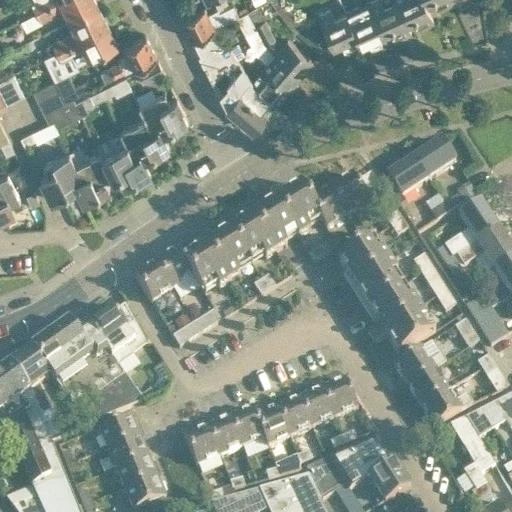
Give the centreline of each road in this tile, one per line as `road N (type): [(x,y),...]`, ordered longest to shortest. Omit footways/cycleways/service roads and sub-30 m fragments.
road 1 (residential): [(440,511),(324,318),(189,390)]
road 2 (tertiary): [(238,176),(377,108),(511,70)]
road 3 (residential): [(238,176),(151,0)]
road 4 (tertiary): [(109,266),(238,176)]
road 5 (residential): [(189,390),(109,266)]
